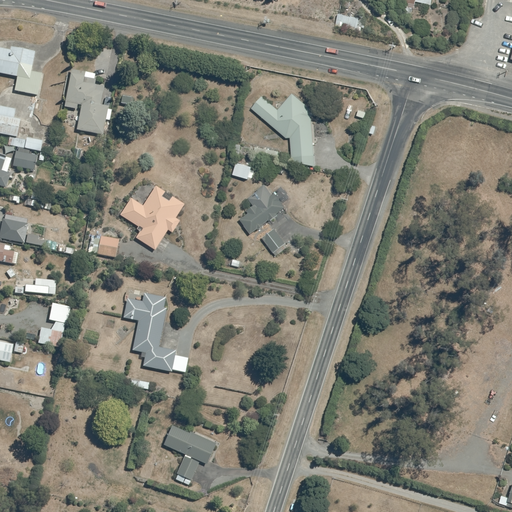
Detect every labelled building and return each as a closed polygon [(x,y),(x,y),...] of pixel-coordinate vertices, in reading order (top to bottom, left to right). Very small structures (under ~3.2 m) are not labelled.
[(9,51),(0,49),(0,74),(17,78),(14,92),(37,96),(41,74),(31,72),(34,52),(10,48),(9,51)] [(76,131),(103,135),(105,120),(109,121),(111,108),(100,106),(103,87),(93,85),(95,73),(71,69),(64,108),(76,110),(77,106),(80,107),(76,131)] [(290,138),(291,163),(313,167),(311,111),(292,95),(277,111),(261,98),(251,109),(286,139),(290,138)] [(15,110),(0,107),(0,135),(16,138),(19,120),(13,119),(15,110)] [(42,141),(16,136),(16,140),(11,139),(10,146),(39,152),(42,141)] [(37,155),(15,150),(12,167),(33,171),(37,155)] [(11,159),(0,155),(0,186),(5,189),(10,174),(6,173),(11,159)] [(251,168),(235,163),(232,176),(248,180),(251,168)] [(285,210),(266,182),(249,201),(254,208),(238,218),(250,235),(285,210)] [(149,184),(140,183),(132,195),(148,196),(149,184)] [(170,196),(156,187),(143,207),(130,200),(120,216),(142,230),(136,240),(155,251),(167,231),(172,234),(179,222),(175,220),(184,205),(170,197),(170,196)] [(27,225),(2,220),(0,230),(0,238),(24,243),(27,225)] [(287,247),(273,228),(260,238),(275,256),(287,247)] [(118,239),(99,236),(98,246),(89,245),(87,253),(115,258),(118,239)] [(8,247),(0,245),(0,262),(15,266),(18,253),(7,251),(8,247)] [(18,285),(16,292),(34,296),(36,289),(18,285)] [(165,295),(128,289),(123,319),(137,321),(132,351),(145,354),(143,367),(185,374),(187,358),(174,356),(175,351),(158,348),(165,309),(163,309),(165,295)] [(20,298),(9,296),(7,307),(17,309),(20,298)] [(60,348),(64,324),(67,324),(70,307),(51,304),(48,321),(54,322),(52,330),(41,328),(38,344),(60,348)] [(12,343),(0,341),(0,361),(9,363),(12,343)] [(23,343),(15,341),(13,352),(21,354),(23,343)] [(198,461),(206,465),(214,445),(171,427),(163,447),(184,456),(174,480),(189,486),(198,461)] [(16,473),(1,472),(1,484),(15,485),(16,473)]
